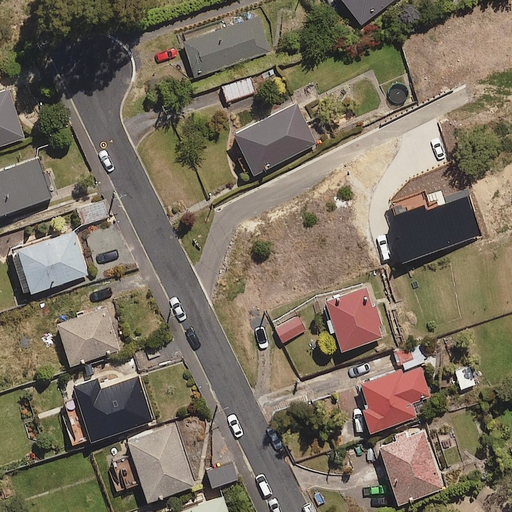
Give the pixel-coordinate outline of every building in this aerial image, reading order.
[(396,0),(342,0),(362,26),(396,0)] [(271,50),(259,12),(183,36),(195,74),(271,50)] [(255,91),(250,75),(223,83),(228,99),(255,91)] [(511,130),(511,80),(477,93),(494,137),(511,130)] [(0,142),(24,135),(9,84),(0,86),(0,142)] [(295,102),(233,130),(253,176),(316,148),(295,102)] [(0,215),(51,199),(37,157),(0,169),(0,215)] [(109,214),(104,196),(80,203),(85,221),(109,214)] [(91,274),(78,229),(17,247),(30,291),(91,274)] [(383,325),(377,307),(372,309),(365,287),(326,299),(342,351),(384,338),(381,326),(383,325)] [(120,351),(107,308),(59,323),(72,366),(120,351)] [(305,332),(296,316),(274,328),(283,344),(305,332)] [(431,395),(421,368),(400,376),(398,371),(360,385),(368,410),(361,412),(369,435),(418,417),(413,402),(431,395)] [(101,383),(98,371),(74,378),(91,435),(152,417),(139,372),(101,383)] [(193,481),(174,420),(128,435),(133,450),(108,458),(116,486),(143,478),(148,495),(193,481)] [(395,435),(397,441),(381,445),(399,504),(444,490),(426,432),(409,437),(407,432),(395,435)] [(232,456),(205,466),(211,485),(238,475),(232,456)] [(229,511),(222,491),(168,508),(169,511),(229,511)]
